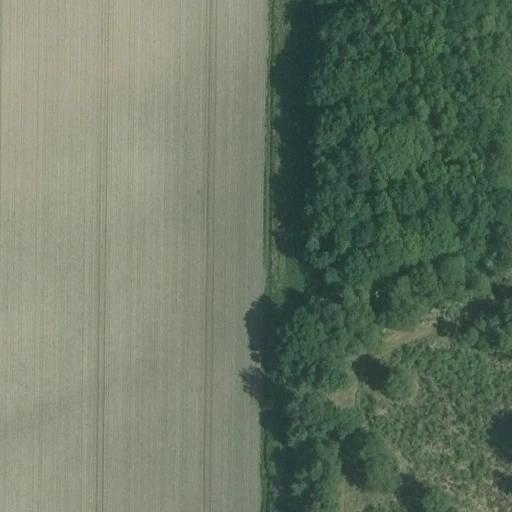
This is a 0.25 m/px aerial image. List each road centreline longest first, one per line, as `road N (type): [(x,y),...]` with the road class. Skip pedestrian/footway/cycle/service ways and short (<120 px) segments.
road 1 (track): [(279,511),(280,321),(320,304)]
road 2 (track): [(320,304),(511,229)]
